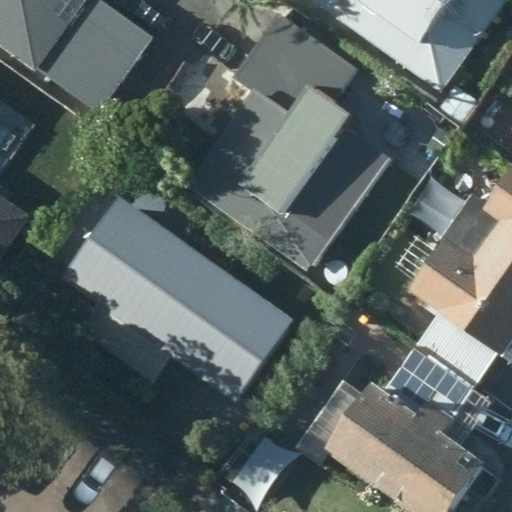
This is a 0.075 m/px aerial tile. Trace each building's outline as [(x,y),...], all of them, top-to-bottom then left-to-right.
[(0,0),(0,43),(96,114),(151,38),(98,0),(0,0)] [(511,0),(303,0),(438,100),(511,0)] [(306,268),(386,159),(342,127),(348,118),(331,106),(356,71),(280,16),(235,78),(257,93),(190,185),(306,268)] [(43,110),(2,168),(64,211),(105,154),(43,110)] [(511,126),(494,150),(511,163),(511,126)] [(511,345),(511,163),(494,150),(385,295),(422,322),(492,373),(511,345)] [(0,254),(26,217),(0,198),(0,254)] [(291,321),(119,200),(63,280),(98,306),(82,329),(153,380),(169,356),(233,402),(291,321)] [(492,373),(422,322),(317,462),(383,511),(443,511),(477,467),(441,440),(492,373)]
